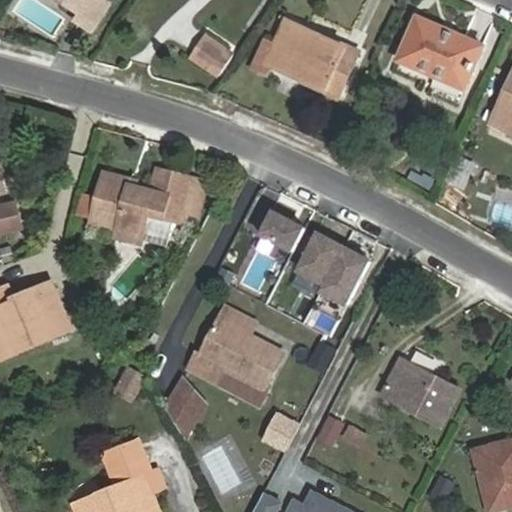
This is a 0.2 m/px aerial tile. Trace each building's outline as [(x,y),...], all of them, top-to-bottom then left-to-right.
[(112,0),(63,0),(89,18),(84,25),(99,36),(117,8),(111,3),(112,0)] [(464,92),(483,51),(418,20),(399,63),(464,92)] [(337,104),(360,60),(292,24),(278,50),(267,44),(252,70),(266,78),(272,68),(337,104)] [(210,39),(195,60),(213,73),(228,51),(210,39)] [(213,73),(221,78),(237,56),(228,51),(213,73)] [(511,82),(491,128),(509,136),(511,130),(511,82)] [(178,221),(191,178),(161,169),(154,193),(132,186),(134,182),(105,175),(99,197),(91,222),(141,236),(139,245),(164,252),(174,220),(178,221)] [(207,182),(191,178),(178,221),(194,226),(207,182)] [(99,197),(83,192),(76,217),(91,222),(99,197)] [(0,228),(23,224),(17,199),(0,202),(0,228)] [(267,236),(301,254),(314,231),(279,213),(267,236)] [(324,237),(305,272),(334,288),(352,252),(324,237)] [(356,309),(378,267),(352,252),(334,288),(330,295),(356,309)] [(0,348),(26,340),(27,344),(66,331),(51,284),(11,297),(7,287),(0,289),(0,348)] [(226,324),(257,341),(264,329),(233,312),(226,324)] [(205,358),(196,374),(225,390),(233,376),(271,397),(291,360),(257,341),(226,324),(207,359),(205,358)] [(0,352),(27,344),(26,340),(0,348),(0,352)] [(316,370),(332,378),(344,356),(328,348),(316,370)] [(416,365),(397,401),(454,432),(474,395),(416,365)] [(146,378),(129,368),(115,392),(132,403),(146,378)] [(233,376),(225,390),(267,413),(275,399),(271,397),(233,376)] [(212,411),(191,382),(176,408),(192,435),(212,411)] [(339,419),(327,441),(340,448),(352,426),(339,419)] [(268,448),(290,460),(305,432),(283,420),(268,448)] [(493,511),(511,506),(511,441),(499,445),(500,450),(478,455),(493,511)] [(500,450),(499,445),(477,450),(478,455),(500,450)] [(123,478),(156,461),(148,446),(116,464),(123,478)] [(170,511),(163,498),(176,491),(168,475),(165,477),(156,461),(123,478),(133,494),(127,497),(130,502),(112,511),(170,511)] [(457,508),(468,487),(456,480),(445,501),(457,508)] [(320,494),(312,508),(319,511),(321,511),(329,499),(320,494)] [(100,511),(112,511),(130,502),(127,497),(100,511)] [(284,511),(288,506),(270,497),(262,511),(284,511)] [(353,511),(329,499),(321,511),(319,511),(312,508),(302,502),(296,511),(353,511)]
